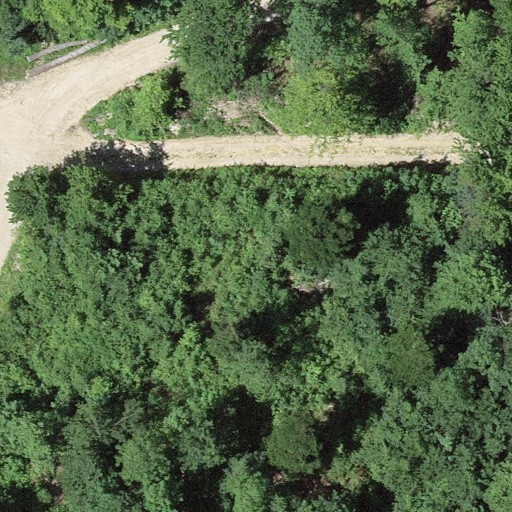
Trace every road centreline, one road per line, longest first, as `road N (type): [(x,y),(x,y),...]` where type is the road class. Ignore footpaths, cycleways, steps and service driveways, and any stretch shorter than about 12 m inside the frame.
road 1 (track): [(511,149),(243,141),(18,156)]
road 2 (track): [(0,109),(32,106),(280,0)]
